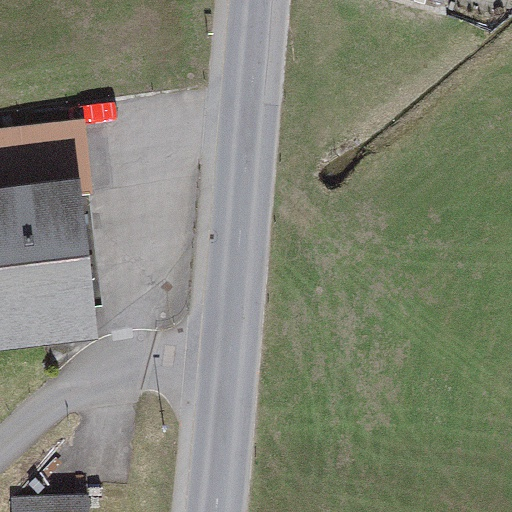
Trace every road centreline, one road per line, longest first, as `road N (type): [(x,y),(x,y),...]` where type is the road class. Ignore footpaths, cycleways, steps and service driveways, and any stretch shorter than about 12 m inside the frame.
road 1 (secondary): [(262,0),(231,342)]
road 2 (residential): [(231,342),(0,451)]
road 3 (secondary): [(231,342),(217,511)]
